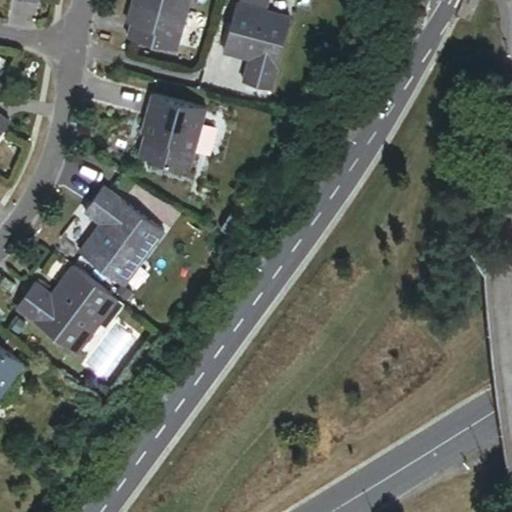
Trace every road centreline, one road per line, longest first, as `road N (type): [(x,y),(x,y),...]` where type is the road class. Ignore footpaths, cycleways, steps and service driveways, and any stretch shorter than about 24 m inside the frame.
road 1 (primary): [(453,0),(300,244),(104,511)]
road 2 (primary): [(331,511),(511,396)]
road 3 (residential): [(68,48),(54,152),(29,211),(0,242)]
